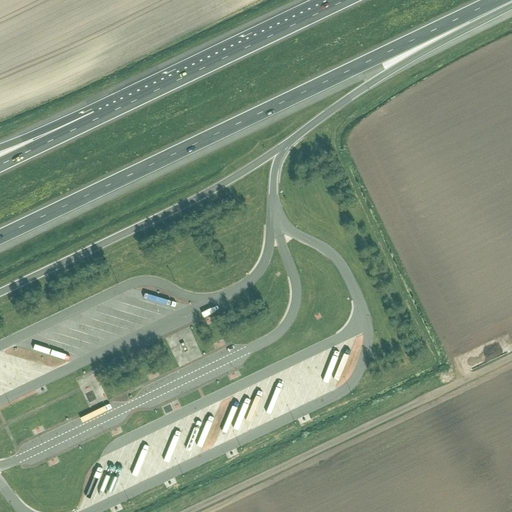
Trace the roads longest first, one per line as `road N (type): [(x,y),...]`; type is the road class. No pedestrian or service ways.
road 1 (motorway): [(0,235),(498,0)]
road 2 (track): [(511,359),(195,511)]
road 3 (motorway): [(283,146),(507,0)]
road 4 (motorway): [(345,0),(161,87)]
road 5 (motorway): [(161,87),(0,164)]
road 6 (motorway): [(161,87),(0,149)]
